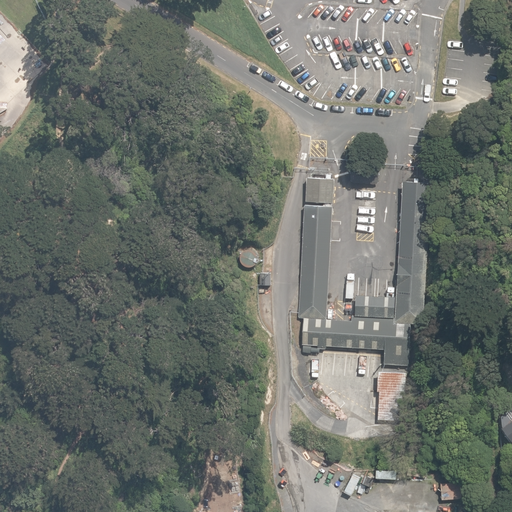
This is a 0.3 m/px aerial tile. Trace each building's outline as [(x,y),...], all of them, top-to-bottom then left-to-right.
[(355,183),(375,184),(378,182),(381,162),(352,161),(351,180),(355,183)] [(307,201),(334,202),(335,179),(308,178),(307,201)] [(305,205),(299,317),(304,318),(303,344),(318,344),(318,348),(326,348),(326,345),(385,349),(384,364),(409,365),(411,323),(423,324),(431,183),(404,181),(396,318),(352,315),(352,320),(326,319),(333,206),(305,205)] [(271,285),(272,273),(260,272),(260,285),(271,285)] [(380,390),(378,419),(403,420),(406,372),(379,371),(378,390),(380,390)] [(367,487),(371,478),(360,473),(361,470),(351,466),(343,487),(353,491),(356,482),(367,487)] [(396,467),(371,466),(371,477),(395,478),(396,467)] [(426,476),(427,468),(409,468),(409,476),(426,476)] [(432,491),(432,482),(412,482),(412,490),(432,491)] [(422,511),(430,511),(432,505),(412,502),(411,510),(422,511)]
